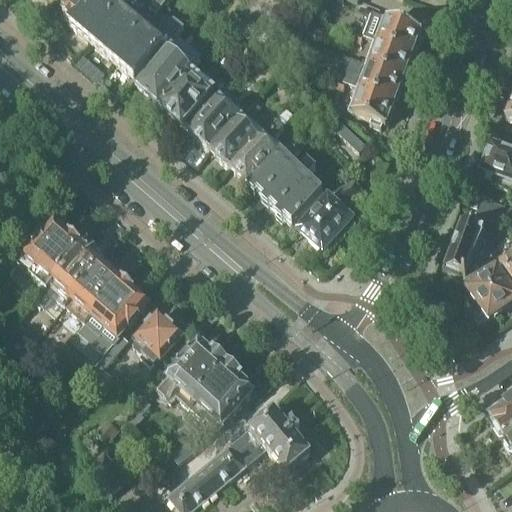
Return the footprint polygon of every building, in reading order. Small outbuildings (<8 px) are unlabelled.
[(59,0),(56,4),(63,10),(64,18),(62,20),(72,28),(95,0),(59,0)] [(95,0),(72,28),(69,31),(89,48),(125,8),(115,0),(95,0)] [(155,17),(166,5),(159,0),(156,0),(147,11),(155,17)] [(249,25),(270,0),(252,0),(239,17),(249,25)] [(259,34),(288,0),(287,0),(270,0),(249,25),(259,34)] [(298,9),(288,0),(259,34),(269,43),(298,9)] [(322,0),(308,0),(301,19),(314,24),(322,0)] [(125,8),(89,48),(134,86),(168,46),(170,47),(184,31),(173,22),(160,38),(125,8)] [(414,58),(418,48),(416,47),(421,36),(372,18),(363,42),(374,46),(411,60),(413,57),(414,58)] [(287,28),(282,27),(279,35),(281,36),(300,43),(303,35),(287,28)] [(351,45),(359,49),(363,40),(354,37),(351,45)] [(300,46),(278,38),(269,50),(286,56),(287,53),(297,56),(300,46)] [(158,113),(191,74),(201,62),(180,44),(136,94),(158,113)] [(411,60),(374,46),(365,70),(403,84),(404,80),(406,81),(409,71),(408,71),(411,60)] [(345,89),(356,93),(394,107),(395,104),(397,104),(400,95),(399,94),(403,84),(365,70),(354,65),(351,72),(348,71),(342,86),(346,88),(345,89)] [(217,95),(191,74),(158,113),(182,135),(187,139),(188,138),(218,106),(212,101),(217,95)] [(343,96),(345,89),(346,88),(342,86),(336,84),(333,93),(343,96)] [(208,156),(241,119),(228,107),(242,92),(235,86),(218,106),(188,138),(208,156)] [(394,107),(356,93),(347,117),(371,126),(369,130),(380,135),(382,130),(385,131),(386,127),(388,128),(392,118),(390,118),(394,107)] [(511,103),(509,112),(507,111),(503,121),(505,122),(505,124),(511,126),(511,103)] [(254,122),(262,113),(254,106),(246,114),(254,122)] [(365,151),(325,112),(318,120),(358,158),(365,151)] [(228,174),(266,133),(254,122),(246,114),(241,119),(208,156),(228,174)] [(267,132),(266,133),(228,174),(248,192),(249,192),(280,159),(284,155),(272,144),(291,122),(283,114),(267,132)] [(297,175),(288,166),(295,157),(288,151),(284,155),(280,159),(249,192),(292,232),(321,199),(307,183),(316,172),(306,164),(297,175)] [(511,160),(492,152),(482,177),(497,183),(494,191),(509,197),(511,188),(511,160)] [(328,205),(299,237),(322,258),(323,258),(326,260),(338,247),(335,245),(351,226),(338,214),(342,210),(362,199),(355,187),(328,205)] [(496,227),(511,214),(482,203),(476,219),(496,227)] [(481,245),(484,250),(487,244),(484,243),(485,237),(462,229),(445,274),(464,281),(481,245)] [(45,294),(83,251),(72,241),(67,243),(53,231),(18,270),(45,294)] [(500,273),(484,250),(481,245),(464,281),(471,291),(465,296),(485,325),(511,306),(511,297),(497,275),(500,273)] [(511,250),(503,257),(505,260),(498,264),(500,268),(501,268),(511,284),(511,250)] [(103,267),(83,251),(45,294),(53,301),(65,311),(103,267)] [(103,267),(65,311),(84,328),(122,284),(103,267)] [(122,284),(84,328),(112,352),(120,342),(146,312),(132,299),(134,294),(122,284)] [(43,312),(53,301),(45,294),(35,306),(43,312)] [(158,320),(134,346),(144,356),(139,360),(154,374),(168,359),(183,342),(158,320)] [(18,366),(32,350),(35,346),(19,332),(1,352),(18,366)] [(127,347),(120,342),(112,352),(104,361),(111,367),(127,347)] [(177,368),(192,351),(191,349),(183,342),(168,359),(177,368)] [(48,363),(32,350),(18,366),(34,380),(48,363)] [(165,388),(156,398),(169,410),(175,404),(188,415),(227,372),(226,371),(226,370),(225,369),(225,368),(224,367),(224,366),(223,365),(222,364),(221,363),(220,362),(219,362),(218,362),(217,361),(216,361),(214,360),(210,364),(206,361),(208,359),(199,351),(165,388)] [(188,415),(180,424),(198,440),(209,428),(218,436),(252,399),(243,391),(241,393),(238,389),(241,384),(239,383),(238,380),(237,377),(234,375),(232,374),(229,373),(227,372),(188,415)] [(113,383),(104,375),(92,389),(101,398),(113,383)] [(44,394),(25,378),(16,389),(34,405),(44,394)] [(34,405),(16,389),(6,400),(25,416),(34,405)] [(144,404),(135,415),(142,421),(151,411),(144,404)] [(506,445),(511,440),(511,407),(490,424),(497,433),(496,436),(500,442),(504,442),(506,445)] [(242,468),(249,462),(252,466),(266,455),(285,479),(310,459),(274,414),(229,452),(229,451),(167,502),(174,511),(196,511),(245,472),(242,468)] [(105,450),(118,434),(107,425),(93,440),(105,450)] [(198,452),(192,444),(183,450),(190,458),(198,452)] [(125,486),(111,470),(105,461),(80,482),(101,507),(125,486)] [(121,462),(111,470),(125,486),(135,478),(121,462)]
